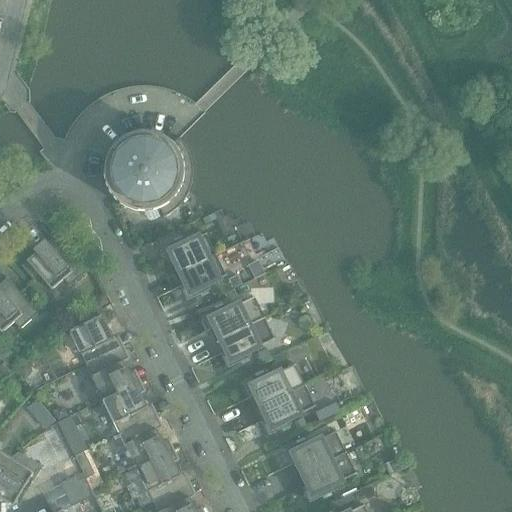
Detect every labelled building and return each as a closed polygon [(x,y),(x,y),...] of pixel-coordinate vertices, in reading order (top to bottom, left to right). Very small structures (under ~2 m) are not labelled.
[(192,183),(193,174),(192,165),(192,162),(189,153),(184,145),(179,138),(172,145),(166,140),(159,136),(151,134),(147,133),(139,133),(131,135),(123,138),(120,141),(114,146),(109,153),(106,160),(104,164),(103,172),(104,180),(106,188),(108,192),(113,199),(119,204),(122,206),(129,210),(136,212),(144,213),(148,221),(150,222),(153,221),(159,218),(156,211),(159,209),(163,217),(162,217),(163,218),(170,214),(177,209),(183,202),(185,199),(189,191),(192,183)] [(213,215),(202,220),(205,225),(216,220),(213,215)] [(216,255),(205,234),(187,243),(184,238),(161,250),(168,264),(173,262),(179,273),(216,255)] [(87,272),(56,236),(47,244),(44,241),(33,251),(35,254),(26,262),(27,263),(23,267),(21,266),(20,267),(34,282),(35,281),(34,280),(38,276),(51,291),(63,280),(68,286),(67,287),(68,288),(87,272)] [(207,286),(226,277),(216,255),(179,273),(184,285),(179,287),(187,302),(210,291),(207,286)] [(243,286),(237,276),(228,280),(233,291),(233,290),(243,286)] [(37,315),(6,279),(0,283),(0,332),(1,334),(13,323),(18,329),(17,330),(18,331),(37,315)] [(237,298),(233,290),(233,291),(224,295),(228,303),(237,298)] [(108,304),(104,294),(98,297),(95,304),(99,309),(108,304)] [(220,341),(264,319),(254,298),(227,311),(225,306),(202,317),(209,332),(214,329),(220,341)] [(106,344),(114,340),(106,326),(110,324),(106,314),(69,332),(85,366),(110,354),(106,344)] [(64,328),(57,319),(48,327),(55,335),(64,328)] [(248,353),(274,340),(264,319),(220,341),(225,352),(220,355),(227,369),(250,358),(248,353)] [(281,355),(276,345),(268,349),(273,359),(281,355)] [(135,384),(122,362),(128,360),(122,348),(110,354),(85,366),(102,400),(135,384)] [(287,363),(282,354),(281,355),(273,359),(277,368),(287,363)] [(14,371),(6,361),(0,366),(0,372),(5,378),(14,371)] [(30,375),(31,368),(26,362),(16,371),(24,380),(30,375)] [(260,408),(305,386),(295,365),(268,378),(266,373),(243,384),(250,399),(255,397),(260,408)] [(139,412),(147,408),(139,394),(143,392),(139,382),(135,384),(102,400),(118,434),(144,422),(139,412)] [(289,420),(315,408),(305,386),(260,408),(266,420),(261,422),(268,437),(291,426),(289,420)] [(38,403),(28,411),(34,418),(44,410),(38,403)] [(68,418),(65,411),(59,408),(53,412),(57,423),(68,418)] [(319,423),(314,413),(305,417),(310,428),(319,423)] [(168,452),(156,430),(161,428),(155,416),(144,422),(118,434),(135,468),(168,452)] [(301,475),(346,454),(336,432),(309,445),(307,440),(284,451),(291,466),(296,464),(301,475)] [(85,452),(82,445),(76,443),(68,446),(74,457),(83,453),(85,452)] [(172,481),(181,476),(172,463),(177,461),(172,450),(168,452),(135,468),(152,503),(177,490),(172,481)] [(0,499),(13,507),(30,478),(34,481),(42,468),(18,453),(9,460),(0,474),(0,499)] [(94,476),(83,453),(74,457),(82,474),(85,481),(94,476)] [(0,474),(9,460),(0,454),(0,474)] [(330,488),(356,475),(346,454),(301,475),(307,487),(302,489),(309,504),(332,493),(330,488)] [(402,470),(397,460),(384,466),(389,476),(402,470)] [(80,474),(75,463),(61,470),(67,480),(80,474)] [(85,481),(82,474),(60,485),(65,496),(88,485),(85,481)] [(103,485),(98,475),(94,476),(85,481),(88,485),(90,491),(102,485),(103,485)] [(93,497),(90,491),(88,485),(65,496),(71,508),(93,497)] [(94,498),(105,493),(102,485),(90,491),(93,497),(94,498)] [(196,511),(189,499),(194,496),(189,485),(177,490),(152,503),(156,511),(196,511)] [(366,499),(362,490),(329,505),(332,511),(352,502),(353,505),(366,499)]
